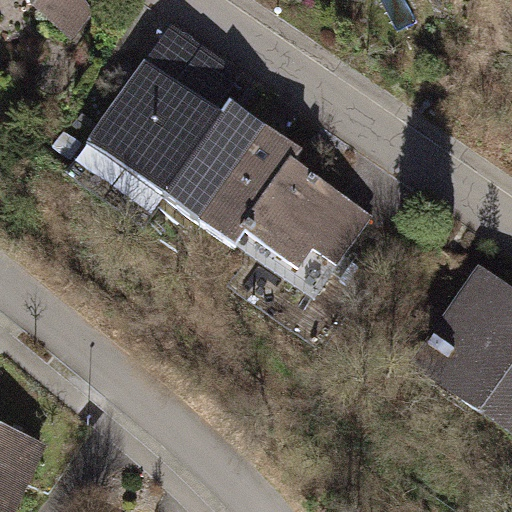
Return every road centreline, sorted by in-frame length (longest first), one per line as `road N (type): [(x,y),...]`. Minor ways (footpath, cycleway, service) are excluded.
road 1 (residential): [(511,218),(190,0)]
road 2 (residential): [(255,511),(230,480),(0,287)]
